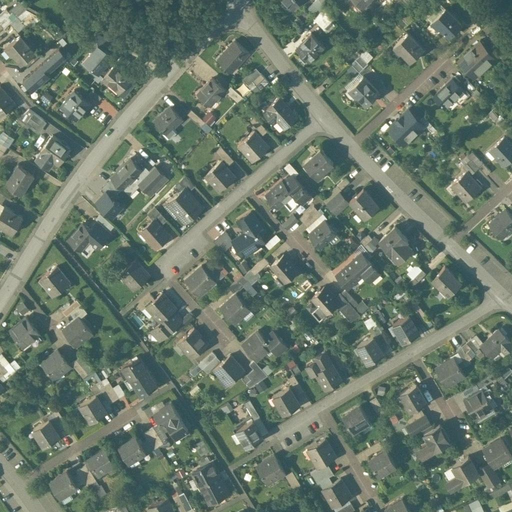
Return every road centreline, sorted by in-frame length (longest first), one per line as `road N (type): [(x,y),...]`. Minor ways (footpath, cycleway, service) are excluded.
road 1 (residential): [(231,0),(97,154),(0,303)]
road 2 (residential): [(499,294),(274,435)]
road 3 (residential): [(322,117),(157,266)]
road 4 (residential): [(232,0),(322,117)]
road 5 (residential): [(18,484),(135,411)]
road 6 (residential): [(349,146),(446,243)]
